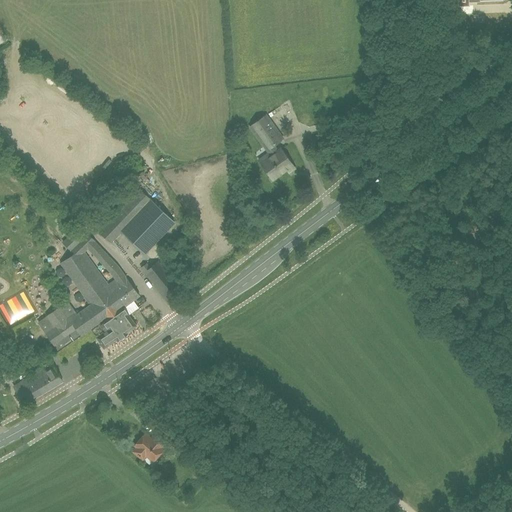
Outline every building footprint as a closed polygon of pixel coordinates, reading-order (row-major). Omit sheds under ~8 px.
[(295,168),(292,165),(281,149),(278,151),(272,144),(282,138),(266,116),(250,127),(267,150),(257,157),(272,179),(285,170),(287,174),(295,168)] [(99,117),(92,125),(97,130),(104,122),(99,117)] [(97,130),(101,135),(109,128),(105,124),(97,130)] [(113,129),(102,135),(106,141),(116,135),(113,129)] [(311,146),(320,143),(318,136),(309,138),(311,146)] [(121,157),(135,146),(131,142),(118,153),(121,157)] [(56,163),(69,151),(65,146),(51,159),(56,163)] [(100,232),(110,242),(121,231),(145,253),(174,223),(150,200),(140,190),(100,232)] [(70,343),(56,353),(63,362),(97,338),(104,348),(116,339),(118,341),(127,334),(126,332),(136,326),(128,314),(123,307),(139,295),(127,278),(117,285),(111,289),(84,253),(88,249),(98,259),(105,252),(87,234),(83,238),(76,230),(63,243),(71,251),(72,250),(75,253),(61,263),(91,305),(73,318),(71,315),(56,325),(64,336),(65,336),(70,343)] [(172,307),(185,296),(157,261),(149,268),(146,264),(141,268),(172,307)] [(15,293),(26,312),(35,307),(25,288),(15,293)] [(13,295),(3,300),(13,319),(23,314),(13,295)] [(0,375),(1,378),(15,371),(4,348),(0,349),(0,375)] [(31,376),(41,394),(62,381),(52,364),(31,376)] [(24,404),(41,394),(31,376),(13,386),(24,404)] [(134,445),(137,447),(136,448),(136,449),(135,450),(135,451),(135,452),(136,453),(136,454),(137,455),(137,456),(138,456),(139,457),(140,457),(141,457),(142,457),(143,457),(144,456),(145,456),(145,455),(152,462),(163,450),(161,449),(168,442),(157,432),(151,439),(145,434),(134,445)] [(164,448),(175,457),(181,450),(170,441),(164,448)] [(242,475),(259,471),(256,459),(239,463),(242,475)]
